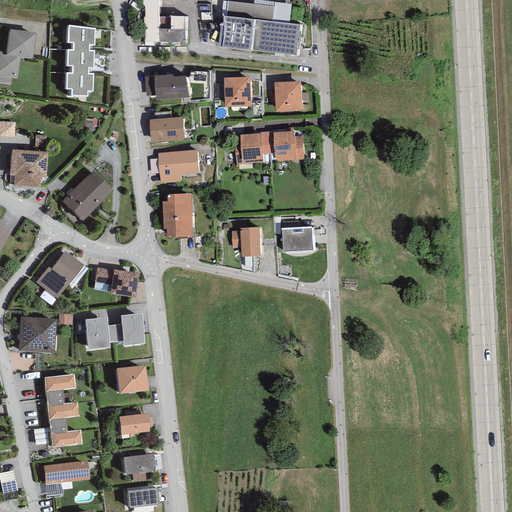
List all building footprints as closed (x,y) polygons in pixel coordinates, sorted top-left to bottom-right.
[(157,0),(142,0),(144,42),(188,42),(188,17),(171,16),(171,18),(158,17),(157,0)] [(254,0),(254,4),(228,1),(223,1),(218,46),(299,56),(303,25),(300,25),(289,23),(291,4),(258,0),(254,0)] [(95,27),(68,26),(67,43),(73,44),(73,50),(67,50),(67,66),(72,67),(72,72),(66,72),(66,90),(71,90),(71,96),(88,97),(88,92),(93,92),(93,74),(89,74),(89,68),(94,68),(94,51),(89,50),(90,45),(94,46),(95,27)] [(36,33),(9,29),(6,52),(0,51),(0,82),(10,84),(11,77),(18,78),(20,57),(32,59),(36,33)] [(172,74),(144,77),(147,96),(155,95),(156,100),(188,97),(186,76),(172,76),(172,74)] [(225,107),(251,106),(250,77),(223,78),(225,107)] [(274,82),(275,111),(302,110),(301,82),(274,82)] [(183,117),(149,120),(151,143),(185,140),(183,117)] [(15,122),(0,121),(0,136),(14,137),(15,122)] [(294,131),(273,133),(274,153),(275,159),(277,158),(277,161),(304,159),(303,136),(294,136),(294,131)] [(260,132),(261,133),(262,154),(274,153),(273,133),(273,132),(260,132)] [(261,133),(240,135),(241,146),(235,147),(236,164),(263,162),(262,154),(261,133)] [(47,136),(35,135),(34,147),(46,148),(47,136)] [(48,152),(12,149),(9,175),(15,176),(14,186),(40,188),(41,177),(46,178),(48,152)] [(197,150),(158,153),(158,159),(160,173),(160,183),(181,182),(181,175),(199,174),(197,150)] [(160,173),(158,159),(149,160),(151,174),(160,173)] [(113,190),(93,171),(63,201),(83,221),(113,190)] [(162,202),(163,229),(167,229),(167,238),(192,237),(190,193),(167,194),(167,201),(162,202)] [(0,251),(12,231),(3,226),(5,222),(0,219),(0,251)] [(240,231),(231,231),(232,248),(241,248),(241,257),(261,256),(259,227),(240,228),(240,231)] [(311,227),(282,229),(283,252),(312,251),(311,227)] [(36,282),(57,299),(83,265),(65,251),(51,269),(48,267),(36,282)] [(111,285),(114,270),(97,268),(95,282),(111,285)] [(111,285),(110,294),(136,298),(138,273),(114,269),(114,270),(111,285)] [(141,313),(121,316),(122,324),(124,341),(124,346),(145,344),(141,313)] [(73,314),(59,314),(58,324),(72,324),(73,314)] [(56,319),(20,317),(18,351),(54,353),(56,319)] [(107,318),(86,320),(89,350),(110,348),(109,343),(107,326),(107,318)] [(122,324),(107,326),(109,343),(124,341),(122,324)] [(145,365),(116,369),(119,394),(148,391),(145,365)] [(44,377),(46,391),(62,389),(75,388),(74,374),(44,377)] [(62,389),(46,391),(47,406),(64,404),(62,389)] [(47,406),(49,420),(65,418),(79,416),(77,402),(64,404),(47,406)] [(148,414),(119,417),(121,435),(150,432),(148,414)] [(67,432),(65,418),(49,420),(50,434),(67,432)] [(67,432),(50,434),(52,448),(82,444),(81,430),(67,432)] [(153,454),(124,457),(126,475),(132,474),(145,473),(155,472),(153,454)] [(85,461),(42,466),(45,485),(88,480),(85,461)] [(14,471),(0,473),(0,482),(2,494),(18,490),(14,471)] [(146,481),(145,473),(132,474),(133,482),(146,481)] [(157,488),(128,491),(129,508),(159,505),(157,488)]
